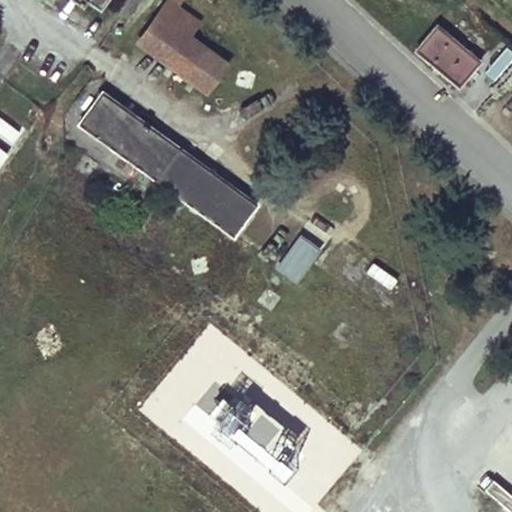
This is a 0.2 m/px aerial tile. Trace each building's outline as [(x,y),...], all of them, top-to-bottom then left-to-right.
[(108,0),(76,0),(85,6),(88,1),(101,11),(108,0)] [(199,88),(207,93),(230,62),(192,34),(202,20),(179,3),(181,0),(164,0),(136,38),(134,41),(144,48),(199,88)] [(440,21),(417,47),(461,85),(483,60),(440,21)] [(485,71),(495,79),(511,58),(511,49),(506,45),(485,71)] [(137,116),(100,90),(89,106),(76,124),(233,236),(258,202),(137,116)] [(0,134),(15,141),(21,125),(0,116),(0,134)] [(0,165),(9,154),(0,147),(0,165)] [(275,268),(296,282),(320,248),(299,234),(280,261),(277,266),(275,268)] [(511,497),(499,479),(488,487),(503,509),(511,503),(511,497)]
